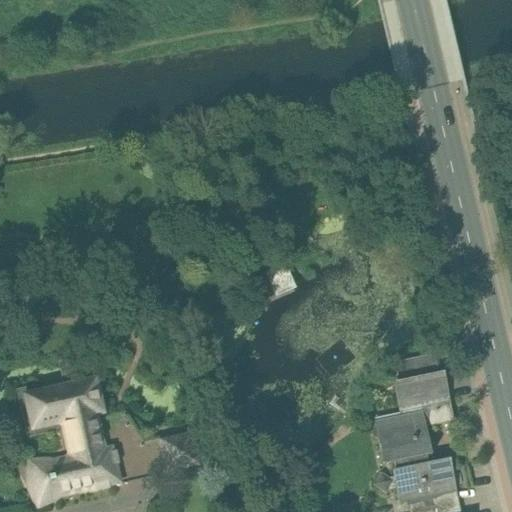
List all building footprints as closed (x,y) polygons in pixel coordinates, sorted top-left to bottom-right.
[(285,263),(264,272),(275,297),(296,288),(292,278),(285,263)] [(429,356),(413,359),(414,362),(400,364),(397,370),(406,419),(423,416),(425,427),(447,422),(434,359),(429,356)] [(102,452),(94,414),(101,412),(94,380),(26,395),(33,427),(62,421),(71,459),(46,464),(54,496),(59,494),(117,482),(110,450),(102,452)] [(423,416),(383,424),(399,503),(412,500),(414,511),(430,511),(427,496),(456,490),(450,460),(428,464),(426,456),(431,455),(423,416)] [(190,437),(162,443),(168,470),(196,464),(190,437)] [(459,511),(456,490),(427,496),(430,511),(459,511)]
